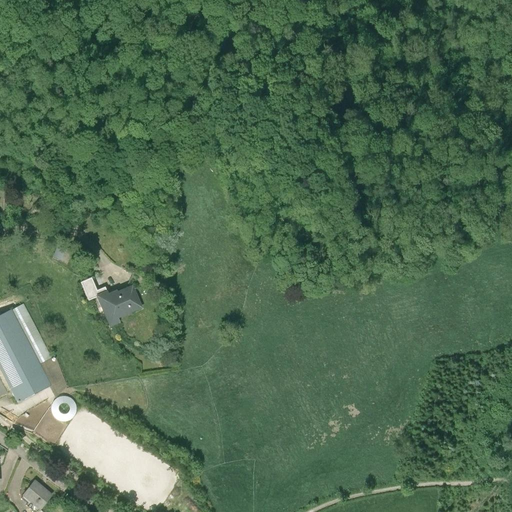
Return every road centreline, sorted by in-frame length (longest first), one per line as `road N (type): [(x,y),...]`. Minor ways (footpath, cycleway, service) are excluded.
road 1 (track): [(306,511),(354,495),(471,484),(511,471)]
road 2 (residential): [(0,437),(108,511)]
